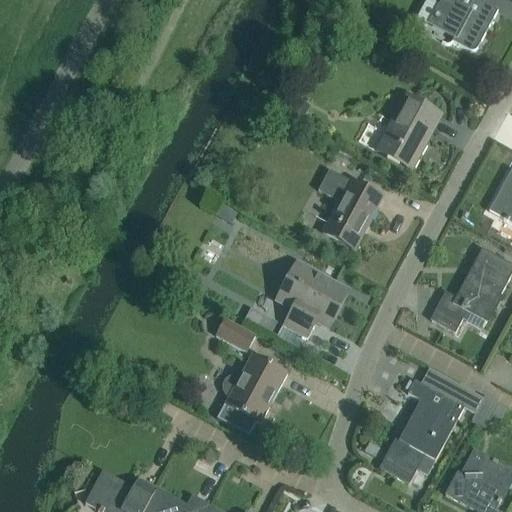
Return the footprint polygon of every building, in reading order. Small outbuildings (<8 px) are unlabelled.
[(428,0),(428,1),(442,8),(437,18),(434,18),(433,20),(434,22),(432,27),(453,39),(451,43),(468,52),(471,54),(475,53),(477,50),(497,13),(476,1),(476,0),(428,0)] [(439,119),(440,117),(405,98),(377,150),(411,170),(426,143),(423,141),(428,131),(429,132),(437,118),(439,119)] [(511,171),(488,213),(503,221),(502,222),(506,224),(507,223),(511,226),(511,171)] [(349,183),(328,172),(316,193),(338,205),(322,235),(353,252),(382,199),(350,182),(349,183)] [(485,321),(482,328),(483,329),(511,274),(511,267),(481,251),(474,264),(478,267),(475,273),(472,271),(470,276),(470,277),(457,300),(444,294),(429,322),(453,335),(461,321),(466,324),(471,314),(485,321)] [(325,328),(345,293),(298,267),(279,303),(297,313),(294,318),(288,315),(282,327),(307,341),(313,328),(307,325),(310,320),(325,328)] [(244,354),(253,337),(224,321),(214,339),(244,354)] [(248,438),(256,424),(259,425),(286,375),(251,356),(239,379),(238,380),(236,379),(233,378),(229,378),(225,381),(222,384),(221,388),(221,392),(225,396),(228,398),(227,401),(224,406),(216,421),(248,438)] [(434,463),(457,422),(453,420),(460,408),(414,383),(407,396),(419,403),(413,414),(423,419),(413,438),(399,431),(378,470),(408,487),(424,458),(434,463)] [(458,387),(452,398),(476,411),(477,411),(483,400),(482,400),(458,387)] [(502,423),(508,411),(484,398),(482,400),(483,400),(477,411),(470,423),(484,431),(491,417),(502,423)] [(491,463),(482,458),(470,481),(457,473),(444,497),(471,511),(496,511),(495,511),(511,479),(511,474),(496,466),(497,464),(492,462),(491,463)] [(138,498),(131,495),(133,491),(101,474),(84,506),(95,511),(143,511),(155,491),(145,485),(138,498)] [(193,511),(185,511),(186,508),(155,491),(143,511),(206,511),(209,508),(198,502),(193,511)]
